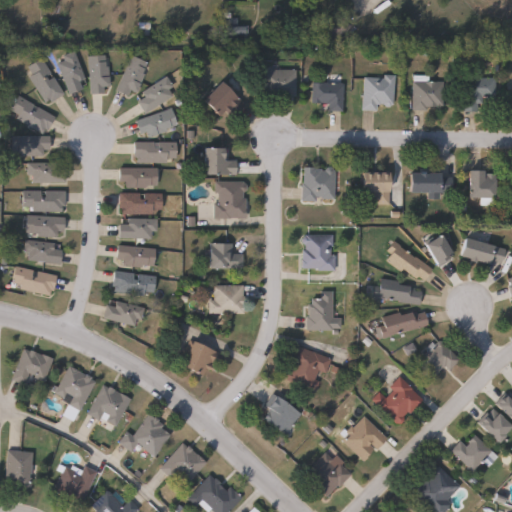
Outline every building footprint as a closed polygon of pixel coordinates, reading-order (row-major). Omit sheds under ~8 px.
[(349,27),(338,37),(330,27),(341,17),(349,27)] [(79,88),(67,93),(54,63),(61,60),(59,55),(71,50),(83,78),(76,81),(79,88)] [(102,54),(102,61),(105,61),(107,86),(100,87),(101,93),(88,94),(84,56),(102,54)] [(141,74),(134,92),(128,89),(125,95),(112,90),(127,56),(143,63),(139,73),(141,74)] [(42,76),(44,80),(49,76),(60,93),(47,101),(46,100),(41,103),(26,77),(29,74),(24,66),(38,58),(47,73),(42,76)] [(293,69),(292,96),(279,96),(279,94),(266,94),(266,91),(261,91),(261,82),(253,81),(253,69),(293,69)] [(393,75),(391,105),(389,105),(387,107),(383,107),(381,104),(372,103),(372,110),(360,109),(362,76),(381,78),(381,74),(393,75)] [(426,75),(426,81),(441,81),(441,105),(431,105),(431,106),(424,106),(424,110),(410,110),(410,75),(426,75)] [(169,96),(141,113),(134,101),(142,97),(139,91),(164,76),(170,86),(165,89),(169,96)] [(493,78),(493,103),(475,102),(475,111),(459,111),(460,77),(493,78)] [(216,82),(235,100),(237,98),(243,104),(232,114),(229,111),(225,115),(221,111),(215,117),(198,100),(216,82)] [(341,83),(340,110),(326,110),(326,103),(308,102),(309,82),(341,83)] [(52,117),(43,130),(41,129),(38,134),(12,118),(15,114),(7,109),(15,95),(52,117)] [(163,131),(144,138),(142,133),(137,134),(132,120),(168,107),(174,124),(162,128),(163,131)] [(46,136),(45,149),(39,149),(39,156),(20,156),(20,153),(8,153),(8,135),(46,136)] [(173,142),(173,158),(164,158),(164,163),(133,162),(133,157),(130,157),(130,141),(173,142)] [(218,148),(218,160),(233,160),(233,175),(199,175),(199,148),(218,148)] [(52,163),(52,168),(61,168),(61,183),(29,182),(29,175),(24,175),(24,162),(52,163)] [(148,168),(148,170),(153,170),(153,184),(142,184),(142,188),(122,188),(122,185),(115,185),(115,167),(148,168)] [(330,171),(331,171),(331,199),(319,199),(319,197),(313,197),(313,201),(298,201),(299,184),(300,184),(300,167),(310,167),(310,168),(313,168),(313,169),(318,169),(318,171),(321,171),(324,167),(328,167),(330,171)] [(479,171),(479,174),(491,174),(491,206),(476,206),(476,198),(464,198),(463,171),(479,171)] [(385,172),(385,191),(386,191),(386,205),(371,204),(371,192),(357,192),(358,172),(385,172)] [(436,174),(436,177),(448,177),(448,193),(404,192),(404,174),(436,174)] [(240,181),(240,183),(242,183),(244,185),(244,189),(242,192),(240,192),(240,198),(243,198),(243,218),(210,218),(210,203),(215,203),(215,193),(211,193),(211,181),(240,181)] [(61,191),(61,212),(28,211),(28,207),(18,206),(19,190),(61,191)] [(136,194),(140,194),(140,193),(158,194),(158,209),(148,209),(148,215),(118,215),(118,208),(116,208),(116,192),(136,193),(136,194)] [(60,218),(59,232),(52,231),(51,237),(34,236),(34,234),(21,233),(23,215),(60,218)] [(153,219),(153,231),(148,231),(148,239),(115,238),(115,224),(124,225),(124,218),(153,219)] [(329,235),(329,246),(327,246),(327,256),(331,256),(331,271),(315,271),(315,269),(298,268),(298,250),(301,250),(302,245),(298,242),(298,238),(301,234),(329,235)] [(444,258),(431,265),(419,245),(435,235),(446,253),(442,255),(444,258)] [(459,238),(489,247),(489,246),(501,249),(497,264),(485,261),(483,266),(470,262),(470,264),(463,262),(464,259),(454,256),(459,238)] [(58,250),(56,265),(24,261),(25,253),(20,253),(21,240),(50,243),(49,249),(58,250)] [(396,247),(410,258),(412,256),(428,269),(420,281),(415,277),(413,280),(398,270),(397,271),(382,260),(386,255),(382,252),(390,240),(397,246),(396,247)] [(229,244),(229,254),(240,254),(239,268),(204,269),(204,243),(229,244)] [(152,249),(150,266),(138,265),(138,268),(118,266),(118,259),(112,258),(113,245),(152,249)] [(53,276),(50,291),(47,290),(46,296),(16,289),(17,284),(8,282),(12,266),(53,276)] [(152,276),(150,293),(140,291),(140,296),(110,292),(111,286),(108,286),(110,271),(152,276)] [(395,285),(412,288),(411,291),(418,292),(416,306),(395,302),(395,301),(377,298),(377,300),(368,299),(370,285),(375,286),(377,278),(395,281),(395,285)] [(240,285),(239,306),(241,306),(240,314),(205,314),(205,301),(210,301),(209,285),(240,285)] [(329,291),(329,318),(339,319),(338,329),(329,328),(329,331),(302,330),(303,317),(305,317),(305,310),(303,310),(303,304),(307,304),(307,299),(316,299),(317,291),(329,291)] [(112,301),(141,308),(139,320),(133,319),(131,326),(99,319),(102,305),(110,307),(112,301)] [(414,310),(415,314),(421,312),(425,325),(404,331),(403,330),(386,335),(387,337),(379,339),(376,327),(378,326),(377,322),(379,321),(378,317),(395,312),(396,315),(414,310)] [(437,340),(446,351),(447,350),(456,360),(445,370),(442,367),(428,378),(415,362),(421,357),(419,356),(424,352),(421,349),(429,342),(431,345),(437,340)] [(219,356),(214,366),(207,363),(207,365),(209,366),(206,372),(203,371),(199,378),(176,367),(188,341),(219,356)] [(328,359),(322,374),(315,371),(311,380),(317,382),(313,393),(282,381),(288,364),(287,364),(293,346),(328,359)] [(50,359),(42,382),(30,378),(30,376),(25,374),(21,385),(9,381),(20,349),(50,359)] [(93,382),(77,412),(64,405),(68,397),(62,393),(59,398),(50,393),(65,366),(87,378),(87,379),(93,382)] [(409,389),(420,400),(406,414),(404,412),(399,417),(402,420),(395,427),(368,400),(375,392),(382,398),(389,391),(385,387),(396,376),(409,388),(409,389)] [(99,384),(104,388),(105,387),(116,394),(117,393),(128,401),(111,427),(102,420),(105,416),(99,412),(94,421),(81,412),(99,384)] [(508,393),(511,396),(511,426),(492,407),(495,404),(494,403),(499,398),(500,399),(502,397),(503,398),(508,393)] [(298,414),(284,437),(258,421),(265,411),(263,409),(270,396),(298,414)] [(145,414),(150,418),(150,417),(160,425),(158,428),(167,434),(151,457),(133,445),(127,453),(114,443),(123,431),(129,436),(145,414)] [(494,414),(508,427),(499,436),(500,436),(494,443),(475,426),(476,425),(474,423),(481,415),(488,421),(494,414)] [(361,416),(385,439),(374,450),(372,448),(367,453),(368,455),(360,462),(338,441),(341,438),(336,434),(341,429),(343,431),(349,426),(350,427),(361,416)] [(471,435),(488,451),(469,472),(446,452),(456,441),(462,447),(466,443),(465,442),(471,435)] [(179,443),(192,455),(194,453),(204,462),(182,486),(174,479),(178,475),(173,470),(166,478),(155,469),(179,443)] [(29,452),(27,488),(1,486),(4,451),(29,452)] [(322,452),(330,459),(334,455),(342,462),(340,465),(349,474),(336,487),(334,485),(323,498),(310,485),(311,483),(302,474),(322,452)] [(435,465),(457,487),(444,501),(449,505),(442,511),(427,511),(407,492),(417,481),(419,483),(424,478),(426,479),(429,475),(427,473),(435,465)] [(81,466),(94,472),(79,502),(62,494),(61,495),(51,490),(62,467),(72,472),(74,467),(79,470),(81,466)] [(206,475),(211,480),(212,478),(219,485),(217,487),(223,492),(227,488),(238,498),(224,511),(210,511),(207,509),(204,511),(202,511),(194,504),(191,507),(183,499),(206,475)] [(104,490),(119,506),(126,499),(136,509),(132,511),(93,511),(87,506),(104,490)]
